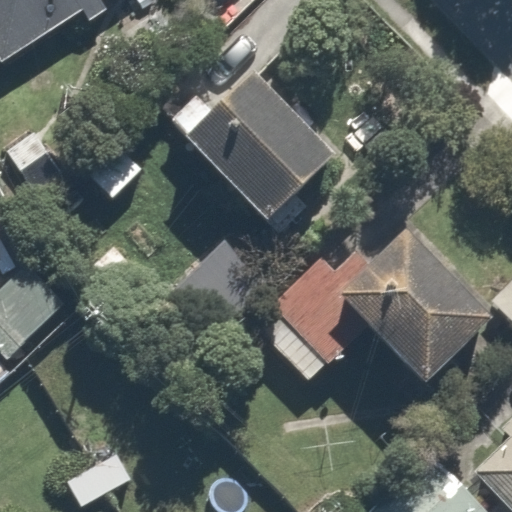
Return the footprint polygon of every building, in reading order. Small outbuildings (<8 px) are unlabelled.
[(0,0),(0,66),(93,0),(0,0)] [(250,79),(178,147),(264,237),(335,169),(250,79)] [(145,104),(107,140),(139,173),(177,137),(145,104)] [(323,397),(364,347),(425,398),(493,316),(389,230),(350,276),(322,253),(252,338),(323,397)] [(27,265),(0,289),(0,362),(4,367),(67,310),(27,265)] [(511,511),(511,436),(472,477),(507,511),(511,511)] [(420,444),(357,508),(361,511),(485,511),(487,510),(420,444)] [(59,487),(75,511),(83,511),(135,479),(117,450),(59,487)]
